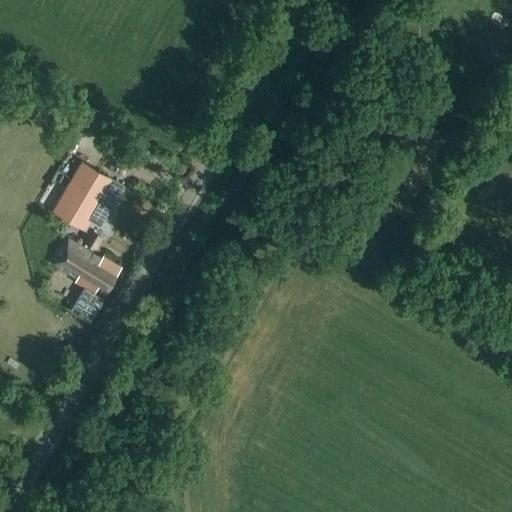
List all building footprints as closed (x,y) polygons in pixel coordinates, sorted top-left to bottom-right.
[(385,121),(398,129),(410,107),(396,100),(385,121)] [(362,126),(349,146),(364,156),(377,136),(362,126)] [(113,181),(82,163),(60,200),(91,218),(113,181)] [(84,243),(96,250),(104,237),(91,230),(84,243)] [(68,239),(54,263),(77,277),(75,280),(84,286),(94,292),(98,284),(106,289),(121,266),(103,255),(101,259),(68,239)] [(84,286),(70,311),(84,319),(99,295),(94,292),(84,286)]
